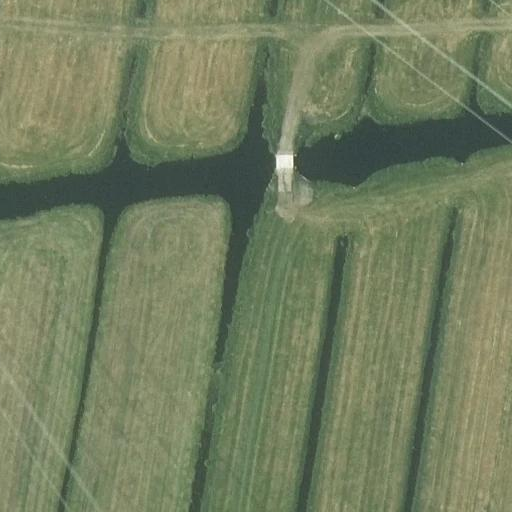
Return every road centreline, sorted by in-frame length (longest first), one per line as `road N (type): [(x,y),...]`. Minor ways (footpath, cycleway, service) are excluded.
road 1 (track): [(240,511),(303,30)]
road 2 (track): [(0,21),(303,30)]
road 3 (track): [(303,30),(511,33)]
